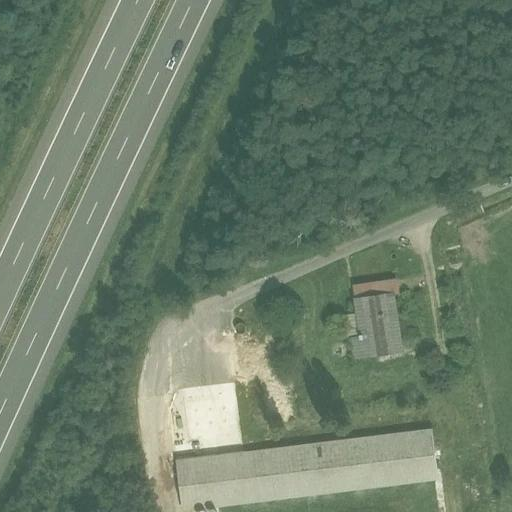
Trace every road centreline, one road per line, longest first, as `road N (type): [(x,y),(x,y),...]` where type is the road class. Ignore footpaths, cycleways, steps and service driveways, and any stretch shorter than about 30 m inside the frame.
road 1 (motorway): [(0,421),(198,0)]
road 2 (unclassified): [(511,184),(247,297),(204,320),(178,351)]
road 3 (motorway): [(141,0),(0,290)]
